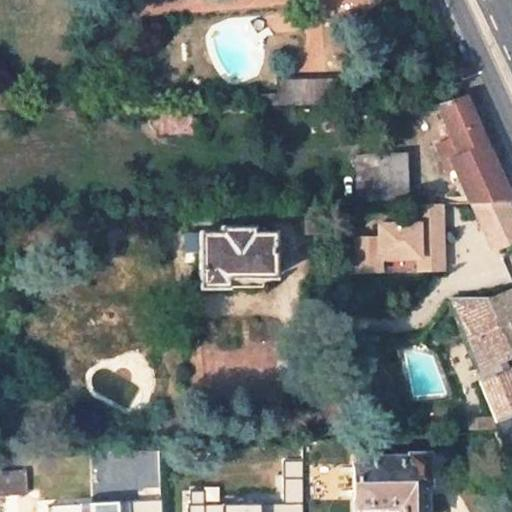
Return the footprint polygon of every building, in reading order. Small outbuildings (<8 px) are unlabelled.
[(341,105),(340,77),(278,78),(277,93),(260,93),(260,107),(341,105)] [(438,107),(459,157),(450,160),(463,190),(467,188),(473,202),(508,202),(463,96),(438,107)] [(190,131),(190,114),(159,114),(159,131),(190,131)] [(405,198),(404,156),(356,156),(358,199),(405,198)] [(467,188),(463,190),(468,202),(473,202),(467,188)] [(353,274),(446,269),(444,216),(376,220),(376,235),(351,236),(353,274)] [(273,279),(272,232),(253,232),(253,226),(219,227),(219,233),(199,233),(199,288),(263,288),(263,279),(273,279)] [(505,368),(503,360),(511,355),(511,290),(487,301),(450,302),(497,420),(511,413),(511,378),(508,368),(505,368)] [(510,452),(511,451),(511,413),(497,420),(501,430),(510,452)] [(429,487),(428,452),(409,453),(408,457),(352,457),(352,511),(425,511),(425,487),(429,487)]
